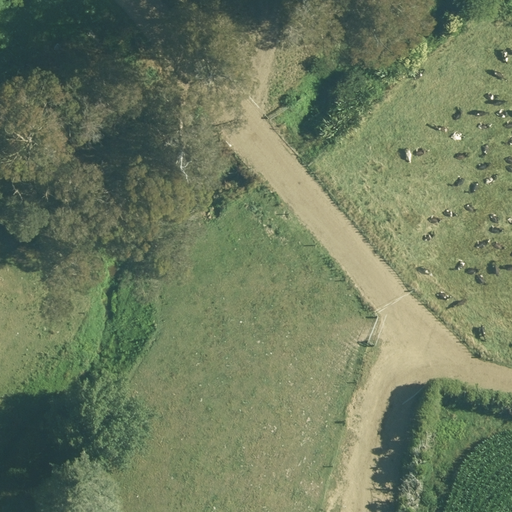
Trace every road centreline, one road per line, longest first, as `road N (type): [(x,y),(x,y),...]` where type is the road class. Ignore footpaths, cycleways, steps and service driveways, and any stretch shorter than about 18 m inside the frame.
road 1 (track): [(128,0),(295,211),(413,342),(448,367),(511,393)]
road 2 (track): [(373,511),(413,342)]
